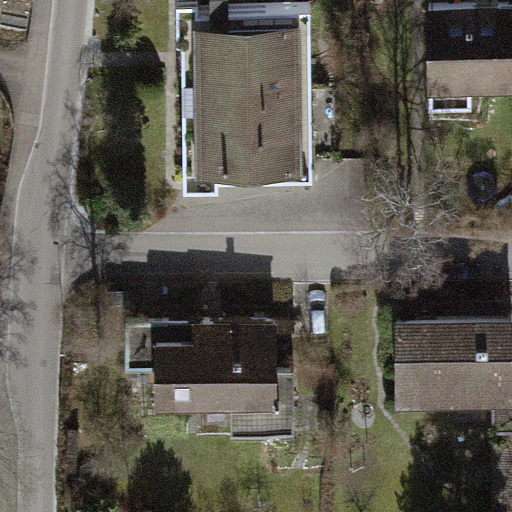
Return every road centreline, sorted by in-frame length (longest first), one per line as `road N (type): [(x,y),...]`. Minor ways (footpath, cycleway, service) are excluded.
road 1 (residential): [(40,260),(511,264)]
road 2 (residential): [(40,260),(73,0)]
road 3 (residential): [(39,511),(32,332)]
